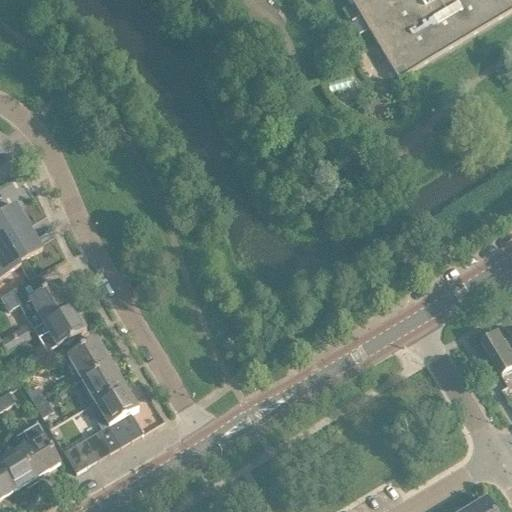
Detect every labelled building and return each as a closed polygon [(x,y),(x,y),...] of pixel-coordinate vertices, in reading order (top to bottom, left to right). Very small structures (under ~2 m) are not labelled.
[(511,0),(350,0),(398,80),(511,12),(511,0)] [(0,277),(19,266),(28,281),(35,277),(25,260),(42,250),(15,205),(0,214),(0,277)] [(42,325),(71,308),(57,284),(17,307),(32,331),(42,325)] [(71,308),(42,325),(32,331),(46,355),(85,331),(71,308)] [(0,344),(6,354),(30,339),(23,329),(0,343),(0,344)] [(504,330),(496,335),(496,334),(480,344),(500,378),(511,370),(511,352),(506,343),(511,340),(504,330)] [(66,357),(80,381),(109,364),(95,340),(66,357)] [(94,405),(123,387),(109,364),(80,381),(94,405)] [(123,387),(94,405),(87,409),(100,432),(107,428),(120,449),(131,443),(142,436),(130,416),(138,411),(123,387)] [(42,420),(52,414),(38,390),(28,396),(42,420)] [(0,413),(15,404),(9,394),(0,399),(0,413)] [(15,444),(19,450),(37,480),(60,466),(37,427),(17,439),(19,442),(15,444)] [(96,435),(109,456),(120,449),(107,428),(100,432),(96,435)] [(109,456),(96,435),(85,441),(97,462),(109,456)] [(74,448),(86,469),(97,462),(85,441),(74,448)] [(75,475),(86,469),(74,448),(63,454),(75,475)] [(37,480),(19,450),(0,461),(0,472),(13,494),(13,495),(14,494),(13,494),(24,487),(26,491),(38,484),(36,481),(37,480)] [(0,501),(13,494),(0,472),(0,501)] [(466,511),(492,511),(485,500),(466,511)]
